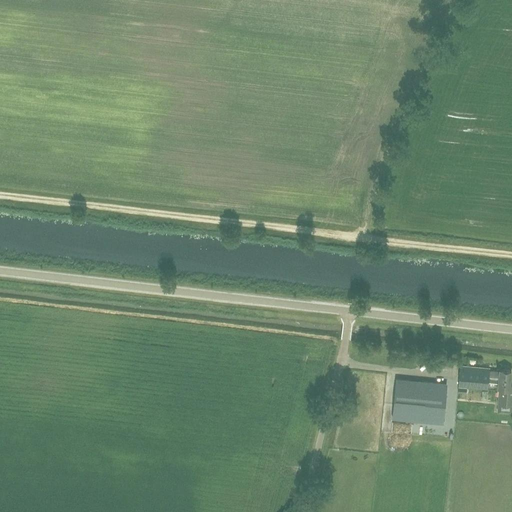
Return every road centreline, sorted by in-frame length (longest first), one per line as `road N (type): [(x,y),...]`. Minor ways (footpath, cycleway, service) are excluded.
road 1 (track): [(0,196),(511,255)]
road 2 (unclassified): [(348,311),(0,271)]
road 3 (unclassified): [(301,511),(348,311)]
road 4 (unclassified): [(511,330),(348,311)]
